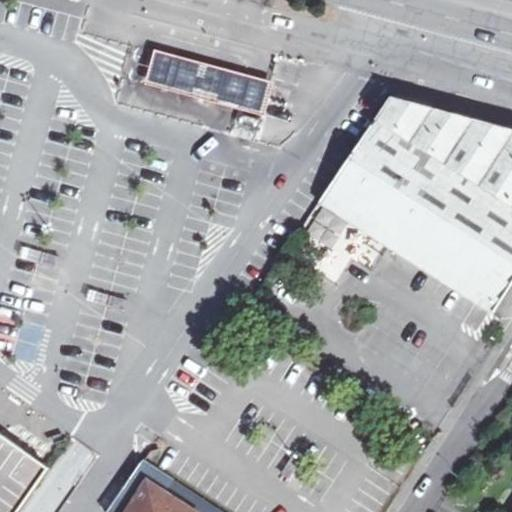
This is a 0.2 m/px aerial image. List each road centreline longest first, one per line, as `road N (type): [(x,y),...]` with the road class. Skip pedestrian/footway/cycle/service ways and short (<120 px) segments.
road 1 (residential): [(511,357),(410,511)]
road 2 (secondary): [(381,0),(511,79)]
road 3 (secondary): [(395,0),(511,29)]
